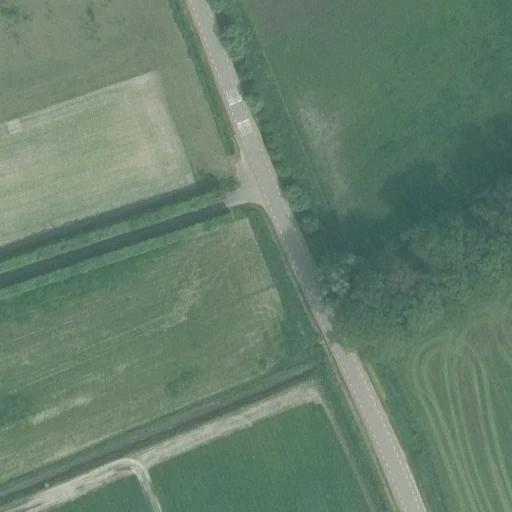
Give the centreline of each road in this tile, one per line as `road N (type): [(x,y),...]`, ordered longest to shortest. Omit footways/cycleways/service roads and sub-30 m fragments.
road 1 (tertiary): [(410,511),(269,189),(197,0)]
road 2 (track): [(331,326),(511,212)]
